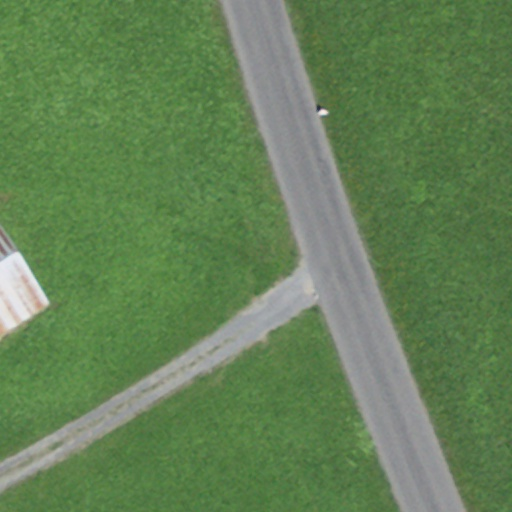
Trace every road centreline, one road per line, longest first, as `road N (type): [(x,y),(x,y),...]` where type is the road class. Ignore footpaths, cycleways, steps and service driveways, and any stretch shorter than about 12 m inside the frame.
road 1 (tertiary): [(251,0),(338,277),(431,511)]
road 2 (track): [(0,475),(338,277)]
